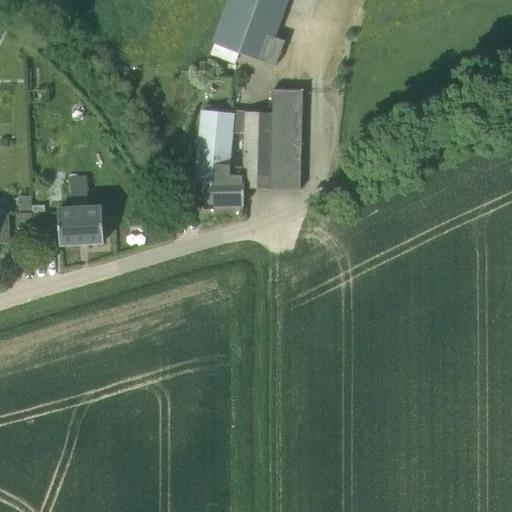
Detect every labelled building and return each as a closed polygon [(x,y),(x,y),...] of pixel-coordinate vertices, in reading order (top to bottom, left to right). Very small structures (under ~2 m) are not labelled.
[(278,69),(287,45),(272,40),(286,0),(232,0),(225,22),(216,46),(278,69)] [(300,189),(302,90),(273,90),(272,112),(233,111),(232,114),(201,112),(196,177),(200,177),(200,181),(203,181),(203,205),(202,205),(202,206),(243,205),(244,187),(271,189),(271,188),(300,189)] [(83,177),(82,172),(70,173),(70,177),(69,178),(71,207),(59,208),(60,245),(104,242),(102,205),(87,206),(86,176),(83,177)] [(33,238),(45,237),(44,212),(32,213),(33,238)] [(20,239),(33,238),(32,213),(19,214),(20,239)]
